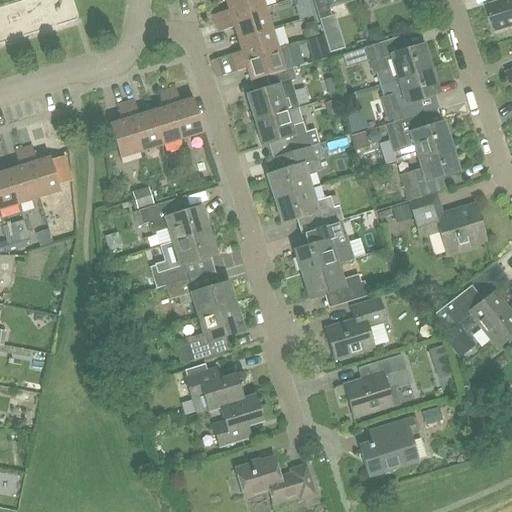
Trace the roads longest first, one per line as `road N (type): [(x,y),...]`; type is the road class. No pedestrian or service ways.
road 1 (residential): [(331,456),(324,438),(296,431),(255,247),(194,44),(177,34),(134,33)]
road 2 (residential): [(511,175),(496,153),(449,0)]
road 3 (residential): [(134,33),(119,60),(0,93)]
